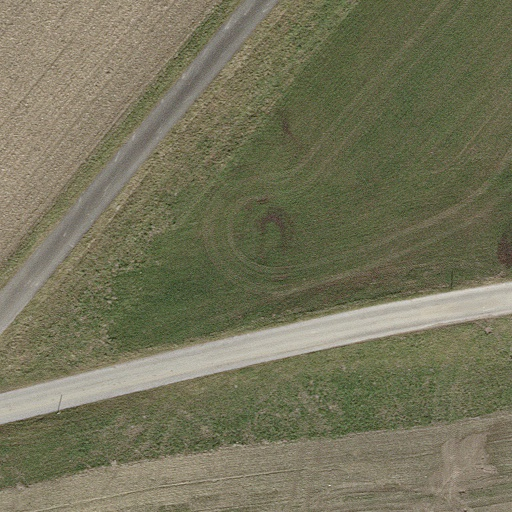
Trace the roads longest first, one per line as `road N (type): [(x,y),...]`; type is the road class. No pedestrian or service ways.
road 1 (track): [(0,412),(511,300)]
road 2 (track): [(0,318),(262,0)]
